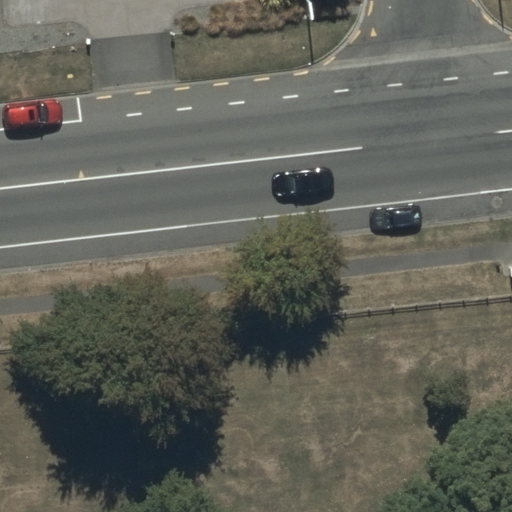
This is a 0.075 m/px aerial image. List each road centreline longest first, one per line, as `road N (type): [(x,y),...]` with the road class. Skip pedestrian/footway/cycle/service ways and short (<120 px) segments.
road 1 (secondary): [(0,191),(449,144)]
road 2 (residential): [(433,0),(449,144)]
